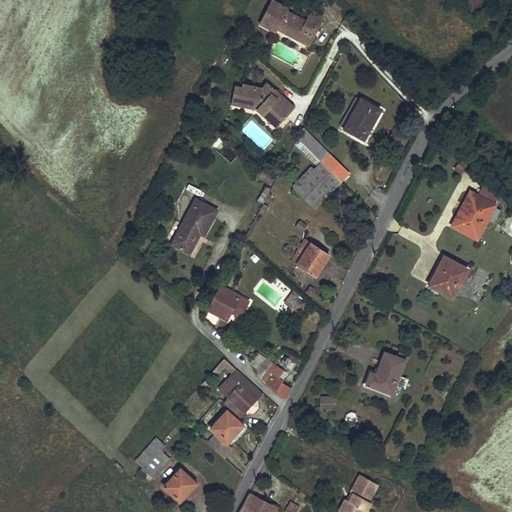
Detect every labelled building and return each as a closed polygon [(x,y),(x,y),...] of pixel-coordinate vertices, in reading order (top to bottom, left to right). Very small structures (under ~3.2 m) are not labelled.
[(296,39),(310,45),(324,18),(311,11),(305,21),(287,11),(288,9),(272,0),(260,23),(275,32),(277,29),(279,25),(298,35),(296,39)] [(277,29),(296,39),(298,35),(279,25),(277,29)] [(234,86),(230,106),(257,110),(262,115),(265,112),(279,125),(291,111),(273,95),(277,92),(266,81),(261,86),(242,83),(242,87),(234,86)] [(273,95),(291,111),(294,108),(277,92),(273,95)] [(345,128),(361,137),(367,127),(370,128),(379,110),(361,99),(345,128)] [(265,112),(262,115),(276,128),(279,125),(265,112)] [(312,160),(316,157),(297,137),(294,144),(312,160)] [(349,173),(330,153),(321,162),(294,189),(293,187),(290,190),(297,197),(300,194),(314,208),(341,181),(349,173)] [(293,187),(294,189),(321,162),(316,157),(312,160),(289,184),(293,187)] [(457,159),(452,169),(462,174),(467,164),(457,159)] [(255,178),(270,186),(273,179),(258,171),(255,178)] [(480,191),(476,200),(487,205),(491,196),(480,191)] [(468,196),(460,212),(466,216),(473,199),(468,196)] [(476,200),(473,199),(466,216),(460,212),(451,229),(475,241),(492,208),(487,205),(476,200)] [(174,243),(191,252),(201,234),(204,236),(216,211),(196,200),(174,243)] [(295,226),(302,230),(305,225),(298,221),(295,226)] [(290,260),(315,275),(328,254),(304,239),(290,260)] [(467,266),(443,254),(429,281),(452,294),(467,266)] [(205,316),(223,327),(227,319),(229,315),(240,320),(246,308),(217,293),(205,316)] [(288,293),(284,302),(290,305),(293,300),(295,297),(288,293)] [(288,311),(297,316),(302,305),(293,300),(290,305),(288,311)] [(229,315),(227,319),(238,324),(240,320),(229,315)] [(396,355),(383,350),(376,372),(370,370),(366,382),(391,393),(394,384),(399,372),(404,357),(403,357),(396,355)] [(274,391),(285,397),(291,387),(281,380),(282,379),(278,377),(283,370),(276,365),(275,366),(265,358),(264,359),(257,353),(250,362),(258,368),(257,375),(266,385),(274,391)] [(407,376),(399,372),(394,384),(403,387),(407,376)] [(240,385),(254,398),(260,392),(246,380),(240,385)] [(228,397),(242,411),(254,398),(240,385),(239,385),(228,397)] [(331,395),(320,396),(320,410),(332,410),(331,395)] [(223,441),(226,444),(229,441),(233,444),(246,430),(226,411),(210,429),(223,441)] [(213,451),(222,459),(231,449),(226,444),(223,441),(213,451)] [(135,461),(140,465),(157,447),(152,442),(135,461)] [(140,465),(153,476),(169,458),(157,447),(140,465)] [(164,486),(179,500),(195,482),(180,468),(164,486)] [(345,499),(339,511),(342,511),(363,511),(364,510),(366,511),(371,502),(368,501),(377,485),(359,475),(350,492),(353,493),(349,501),(346,500),(345,499)] [(274,511),(277,507),(250,493),(244,504),(259,511),(274,511)] [(296,511),(302,501),(296,497),(293,503),(290,501),(284,511),(296,511)]
